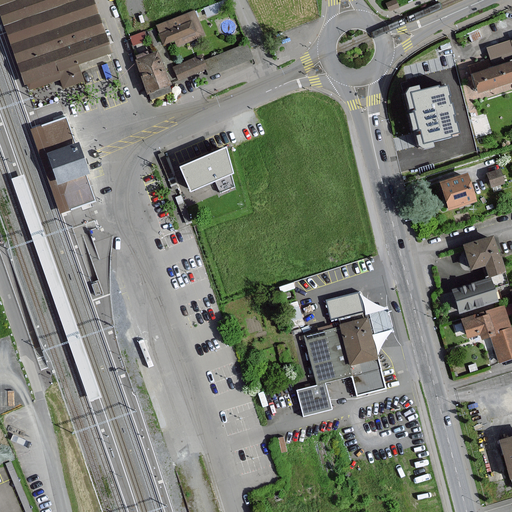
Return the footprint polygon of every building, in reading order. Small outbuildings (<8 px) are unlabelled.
[(113,55),(94,0),(0,0),(0,2),(9,28),(30,89),(60,78),(63,89),(85,81),(80,66),(113,55)] [(398,7),(395,0),(387,4),(390,10),(398,7)] [(204,35),(195,12),(159,26),(162,35),(161,36),(164,44),(176,40),(178,45),(204,35)] [(468,66),(477,93),(511,81),(511,69),(510,62),(511,61),(511,40),(486,48),(490,59),(468,66)] [(254,57),(248,44),(205,62),(210,75),(254,57)] [(138,60),(136,60),(149,93),(171,85),(158,52),(149,55),(148,52),(137,56),(138,60)] [(204,69),(199,57),(172,68),(178,81),(204,69)] [(402,91),(403,95),(407,110),(411,109),(412,114),(408,115),(412,131),(416,130),(418,136),(415,137),(418,151),(432,147),(431,142),(457,135),(445,85),(419,91),(418,87),(402,91)] [(89,173),(79,143),(74,144),(65,118),(43,126),(38,128),(32,130),(60,212),(66,210),(93,201),(84,174),(89,173)] [(226,148),(181,167),(191,190),(215,180),(221,192),(234,186),(230,175),(234,174),(226,148)] [(488,173),(493,186),(504,182),(500,169),(488,173)] [(56,306),(88,399),(100,395),(25,174),(12,178),(56,306)] [(442,182),(450,209),(476,200),(467,174),(442,182)] [(494,237),(465,246),(472,269),(486,265),(491,279),(494,288),(508,283),(494,237)] [(461,312),(498,301),(494,288),(491,279),(454,291),(461,312)] [(365,313),(360,291),(323,300),(328,322),(337,320),(338,326),(335,326),(335,328),(302,336),(314,387),(294,392),(301,418),(329,411),(323,385),(349,378),(354,398),(384,391),(371,339),(365,313)] [(511,330),(505,307),(464,319),(469,337),(482,333),(483,338),(492,336),(500,361),(511,357),(511,330)] [(385,308),(365,313),(371,339),(392,333),(385,308)] [(511,437),(501,441),(511,478),(511,477),(511,437)]
